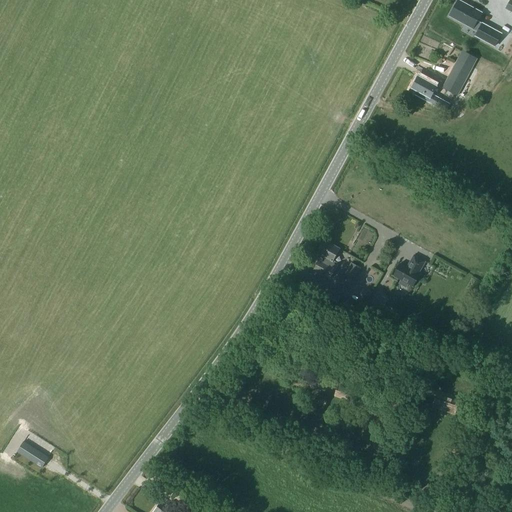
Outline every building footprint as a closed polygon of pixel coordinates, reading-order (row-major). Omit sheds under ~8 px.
[(477,22),(482,13),(458,0),(457,0),(448,17),(476,33),(474,37),(494,48),(502,34),(482,23),(481,24),(477,22)] [(445,52),(454,56),(456,51),(447,47),(445,52)] [(462,51),(442,88),(457,96),(477,59),(462,51)] [(481,66),(495,76),(504,63),(490,53),(481,66)] [(418,77),(411,89),(416,92),(415,95),(445,111),(449,104),(433,95),(437,87),(418,77)] [(319,260),(314,270),(329,278),(337,264),(332,261),(338,249),(324,241),(317,254),(324,258),(322,261),(319,260)] [(400,264),(393,276),(401,280),(399,284),(406,288),(408,284),(413,287),(420,275),(418,274),(425,262),(413,255),(409,263),(410,264),(408,268),(400,264)] [(360,268),(350,263),(346,270),(356,275),(360,268)] [(309,278),(301,292),(333,310),(340,295),(309,278)] [(386,313),(370,304),(364,315),(380,323),(386,313)] [(310,382),(308,387),(321,391),(322,385),(310,382)] [(335,389),(333,397),(353,402),(355,395),(335,389)] [(422,389),(419,399),(425,401),(428,391),(422,389)] [(439,393),(434,407),(456,414),(461,400),(439,393)] [(319,397),(316,403),(324,406),(326,399),(319,397)] [(18,459),(12,469),(34,482),(40,472),(18,459)] [(180,492),(172,486),(168,491),(176,497),(180,492)] [(188,498),(183,505),(190,511),(197,503),(188,498)] [(163,500),(154,511),(175,511),(177,511),(163,500)]
